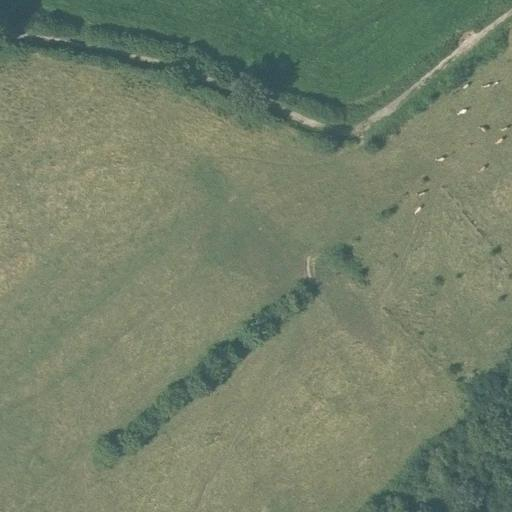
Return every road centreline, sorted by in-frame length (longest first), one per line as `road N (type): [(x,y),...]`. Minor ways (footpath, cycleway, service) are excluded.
road 1 (track): [(0,34),(39,33),(207,74),(329,129),(368,125)]
road 2 (track): [(368,125),(511,12)]
